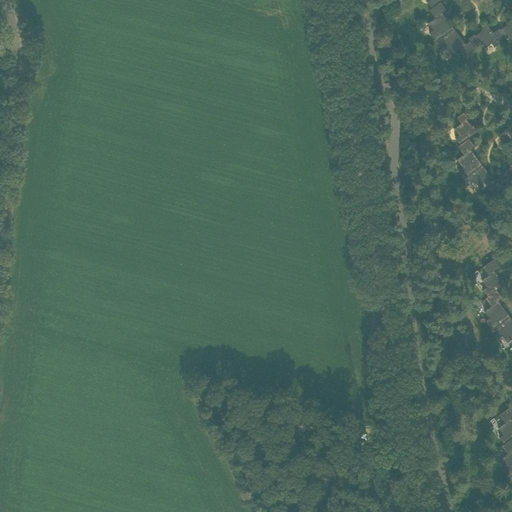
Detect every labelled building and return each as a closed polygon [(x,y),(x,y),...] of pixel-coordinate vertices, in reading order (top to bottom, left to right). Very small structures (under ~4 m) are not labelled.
[(430,0),(427,3),(431,9),(440,2),(443,0),(430,0)] [(433,41),(434,43),(454,29),(445,17),(443,18),(441,15),(446,10),(440,2),(431,9),(429,11),(435,19),(428,24),(433,31),(429,34),(434,40),(433,41)] [(499,28),(493,33),(498,40),(504,36),(509,43),(511,40),(511,18),(511,19),(506,23),(508,26),(501,31),(499,28)] [(468,39),(469,41),(473,46),(479,42),(484,49),(491,44),(494,47),(500,43),(498,40),(493,33),(487,25),(480,30),(483,32),(476,37),(474,34),(468,39)] [(454,29),(434,43),(436,46),(437,45),(442,51),(446,48),(451,55),(458,50),(464,58),(476,50),(473,46),(469,41),(464,45),(461,42),(463,41),(454,29)] [(455,139),(460,145),(469,139),(478,132),(473,126),(470,128),(465,121),(468,119),(463,113),(456,118),(461,124),(454,129),(459,136),(455,139)] [(461,177),(463,180),(482,165),(473,153),(472,155),(469,151),(475,147),(469,139),(460,145),(457,147),(463,155),(456,160),(461,167),(458,170),(462,176),(461,177)] [(496,176),(498,178),(501,183),(507,178),(511,184),(511,163),(509,166),(511,169),(504,174),(502,171),(496,176)] [(482,165),(463,180),(465,182),(466,181),(471,188),(474,185),(480,192),(487,186),(493,194),(504,186),(501,183),(498,178),(492,182),(489,178),(491,177),(482,165)] [(481,291),(486,298),(498,289),(505,284),(500,278),(497,280),(492,273),(500,268),(494,259),(482,267),(488,276),(480,281),(485,288),(481,291)] [(489,329),(491,331),(511,317),(502,305),(500,306),(498,302),(504,298),(498,289),(486,298),(492,306),(485,311),(490,318),(486,321),(490,328),(489,329)] [(511,318),(511,317),(491,331),(492,334),(494,333),(498,339),(502,337),(507,344),(511,340),(511,318)] [(499,438),(504,445),(511,438),(511,423),(510,420),(511,418),(511,409),(510,407),(499,415),(505,423),(498,428),(503,435),(499,438)] [(505,477),(507,479),(511,475),(511,438),(504,445),(501,447),(507,455),(500,460),(506,467),(502,470),(507,476),(505,477)]
